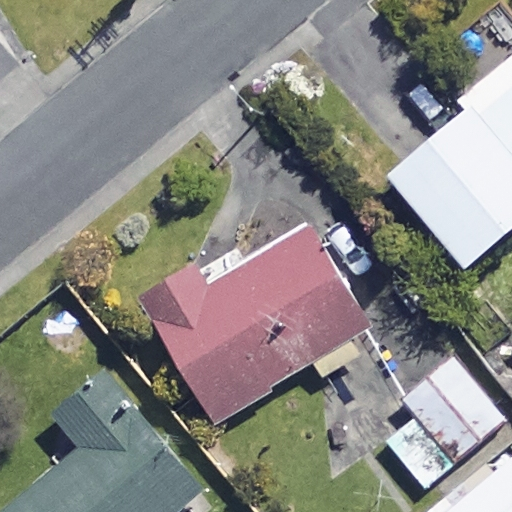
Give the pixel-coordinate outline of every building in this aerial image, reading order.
[(511,69),(468,106),(481,122),(404,186),(480,277),(511,250),(511,69)] [(380,331),(318,232),(223,291),(210,270),(152,306),(227,426),(380,331)] [(510,425),(458,361),(377,427),(429,491),(510,425)] [(196,511),(213,498),(118,380),(65,423),(93,456),(23,511),(196,511)] [(511,511),(511,466),(457,511),(511,511)]
